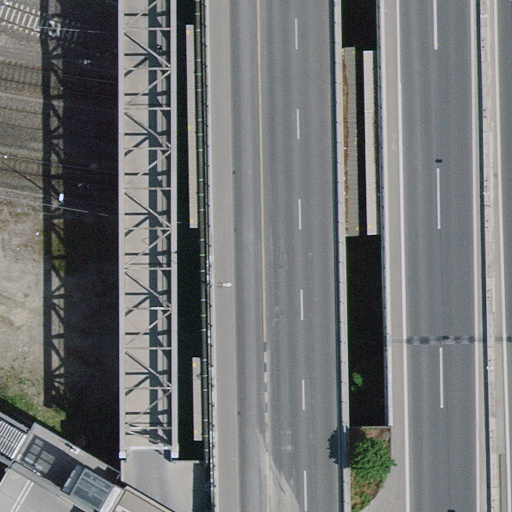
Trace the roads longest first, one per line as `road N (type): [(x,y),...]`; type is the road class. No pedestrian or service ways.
road 1 (primary): [(277,0),(288,511)]
road 2 (motorway): [(435,47),(444,511)]
